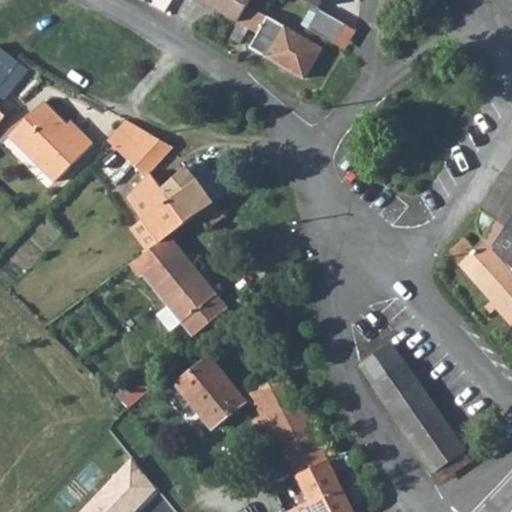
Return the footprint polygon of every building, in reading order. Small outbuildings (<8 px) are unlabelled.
[(155,0),(153,4),(163,11),(170,0),(155,0)] [(203,0),(201,4),(241,26),(251,9),(255,0),(203,0)] [(297,0),(320,13),(322,9),(327,0),(297,0)] [(320,48),(251,9),(241,26),(248,31),(256,35),(250,47),(302,78),(320,48)] [(320,13),(310,29),(334,44),(345,24),(322,9),(320,13)] [(345,24),(334,44),(344,50),(355,29),(345,24)] [(0,80),(14,62),(0,49),(0,80)] [(43,102),(8,136),(54,182),(91,146),(80,133),(77,136),(43,102)] [(124,120),(107,145),(133,160),(151,134),(124,120)] [(133,160),(130,165),(150,176),(152,174),(172,146),(151,134),(133,160)] [(500,308),(511,321),(511,160),(499,181),(488,200),(484,207),(481,215),(481,224),(482,230),(486,238),(474,250),(468,243),(455,253),(493,295),(500,308)] [(192,161),(186,166),(210,198),(217,192),(203,173),(192,161)] [(186,166),(162,188),(188,221),(200,213),(203,217),(217,207),(210,198),(186,166)] [(150,215),(143,220),(159,240),(167,233),(188,221),(162,188),(152,174),(150,176),(134,194),(150,215)] [(217,207),(203,217),(210,228),(223,217),(217,207)] [(143,220),(130,230),(146,250),(159,240),(143,220)] [(167,233),(159,240),(146,250),(132,261),(141,272),(142,271),(193,334),(226,308),(167,233)] [(362,362),(434,470),(444,464),(454,457),(465,450),(421,385),(392,341),(362,362)] [(210,356),(176,384),(212,428),(245,400),(210,356)] [(285,373),(250,391),(261,416),(297,398),(285,373)] [(297,398),(261,416),(269,432),(276,429),(298,475),(327,461),(297,398)] [(454,457),(444,464),(450,472),(460,465),(454,457)] [(133,458),(118,475),(144,499),(156,486),(133,458)] [(310,499),(285,511),(351,511),(327,461),(298,475),(310,499)] [(118,475),(82,511),(132,511),(144,499),(118,475)]
